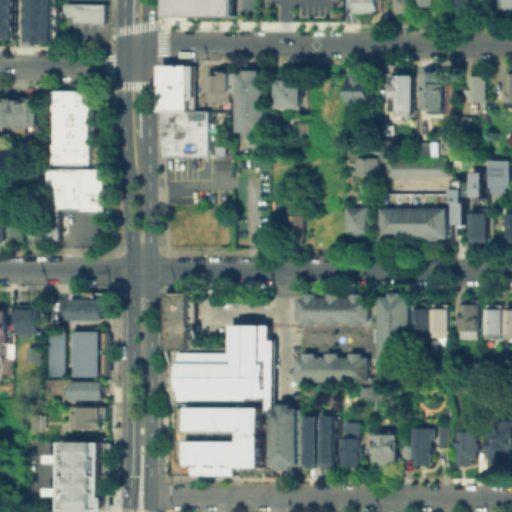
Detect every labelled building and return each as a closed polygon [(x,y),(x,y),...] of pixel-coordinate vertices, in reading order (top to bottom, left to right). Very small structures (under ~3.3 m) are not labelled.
[(0,0),(0,36),(17,36),(17,0),(0,0)] [(30,0),(30,41),(55,41),(55,0),(30,0)] [(168,0),(237,0),(237,21),(168,20),(168,0)] [(255,0),(242,0),(239,0),(239,13),(256,13),(255,0)] [(353,11),(353,0),(380,0),(380,11),(353,11)] [(398,15),(398,0),(418,0),(418,15),(398,15)] [(475,0),(475,16),(458,16),(458,0),(475,0)] [(511,0),(511,15),(503,15),(503,0),(511,0)] [(69,7),(111,7),(111,26),(77,26),(77,18),(69,18),(69,7)] [(167,68),(200,68),(200,116),(167,116),(167,68)] [(354,74),(376,74),(376,110),(354,110),(354,74)] [(212,76),(234,76),(234,110),(212,110),(212,76)] [(242,76),(271,76),(271,156),(242,156),(242,76)] [(429,76),(448,76),(448,114),(429,114),(429,76)] [(280,78),(306,78),(306,113),(280,113),(280,78)] [(492,78),(492,109),(477,109),(477,78),(492,78)] [(397,79),(418,79),(418,119),(397,119),(397,79)] [(65,91),(102,92),(102,145),(109,145),(109,164),(65,164),(65,91)] [(0,103),(8,103),(8,98),(20,98),(20,102),(43,102),(43,128),(0,128),(0,103)] [(167,116),(200,116),(215,116),(215,161),(170,161),(167,116)] [(476,119),(475,146),(465,145),(465,119),(476,119)] [(390,141),(390,157),(381,157),(381,141),(390,141)] [(416,144),(434,144),(434,157),(415,157),(416,144)] [(449,158),(449,175),(385,175),(385,159),(449,158)] [(382,161),(381,176),(361,176),(361,161),(382,161)] [(511,164),(511,193),(498,193),(498,164),(511,164)] [(59,169),(113,169),(113,211),(59,211),(59,169)] [(489,180),(489,194),(471,194),(471,217),(468,217),(468,221),(460,221),(460,194),(461,194),(461,180),(489,180)] [(0,203),(8,203),(8,242),(0,242),(0,203)] [(13,241),(13,203),(30,203),(30,241),(13,241)] [(451,206),(451,240),(384,240),(384,206),(451,206)] [(291,210),(309,210),(309,242),(291,242),(291,210)] [(349,210),(373,210),(373,237),(349,237),(349,210)] [(476,225),(477,216),(491,216),(491,243),(474,243),(474,225),(476,225)] [(61,217),(28,218),(29,240),(62,239),(61,217)] [(186,465),(183,462),(180,459),(179,455),(179,438),(179,430),(179,406),(169,406),(169,291),(198,291),(198,343),(232,343),(232,322),(273,323),(273,337),(279,337),(279,396),(276,396),(276,406),(276,464),(276,472),(196,472),(196,469),(196,465),(186,465)] [(382,291),(413,291),(413,378),(382,378),(382,291)] [(298,292),(373,292),(373,326),(298,326),(298,292)] [(65,298),(108,298),(108,319),(65,319),(65,298)] [(467,301),(485,301),(485,331),(467,331),(467,301)] [(16,304),(40,304),(40,333),(16,333),(16,304)] [(437,305),(436,333),(419,333),(419,305),(436,305),(437,305)] [(437,333),(437,305),(455,306),(455,333),(437,333)] [(508,309),(508,338),(495,338),(495,307),(508,308),(508,309)] [(0,346),(0,308),(13,309),(13,346),(0,346)] [(68,375),(49,375),(49,329),(68,329),(68,375)] [(103,375),(77,375),(78,329),(104,329),(103,375)] [(35,350),(46,350),(46,362),(35,362),(35,350)] [(300,380),(373,381),(373,352),(300,351),(300,380)] [(478,369),(479,358),(490,358),(490,369),(478,369)] [(74,383),(108,383),(108,398),(74,398),(74,383)] [(296,464),(296,469),(285,469),(283,469),(283,464),(276,464),(276,406),(282,406),(282,402),(285,402),(295,402),(295,406),(303,406),(302,464),(296,464)] [(79,407),(108,407),(108,417),(108,428),(79,428),(79,407)] [(48,429),(48,413),(35,413),(34,429),(48,429)] [(323,466),(307,466),(307,414),(323,414),(323,466)] [(341,466),(325,466),(325,414),(341,414),(341,466)] [(349,423),(368,423),(368,468),(349,468),(349,423)] [(444,448),(444,425),(453,425),(453,448),(444,448)] [(511,464),(498,464),(498,425),(511,425),(511,464)] [(420,428),(442,428),(442,466),(420,466),(420,428)] [(383,433),(405,433),(405,466),(383,466),(383,433)] [(483,434),(483,467),(465,467),(465,434),(483,434)] [(69,511),(69,444),(114,444),(114,511),(69,511)]
